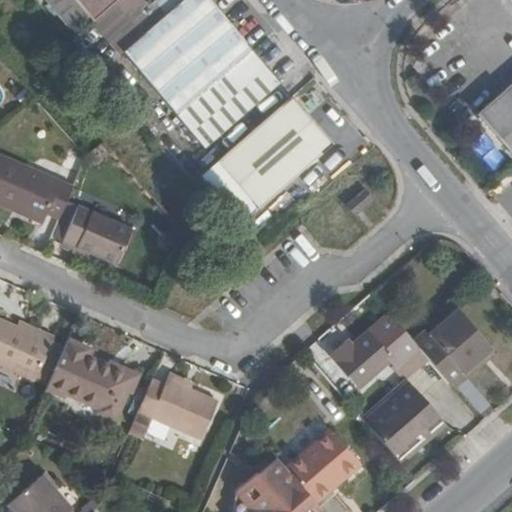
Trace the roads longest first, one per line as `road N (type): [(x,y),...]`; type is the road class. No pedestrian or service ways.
road 1 (residential): [(0,248),(232,350),(328,274),(359,267),(447,194)]
road 2 (unclassified): [(335,64),(447,194)]
